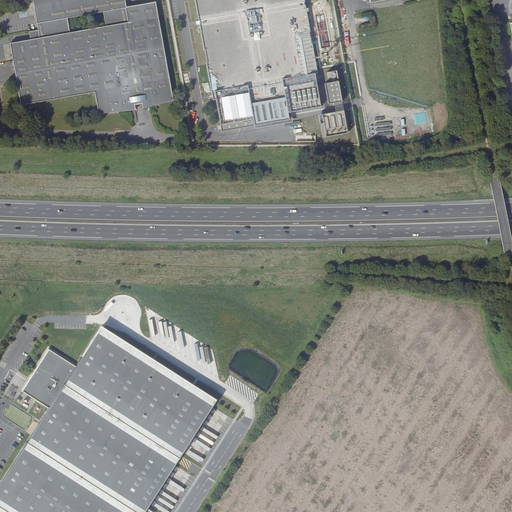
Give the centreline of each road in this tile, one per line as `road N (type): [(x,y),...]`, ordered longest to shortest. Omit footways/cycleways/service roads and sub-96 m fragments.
road 1 (track): [(0,280),(225,288),(335,276),(511,284)]
road 2 (motorway): [(511,209),(0,209)]
road 3 (motorway): [(0,227),(511,227)]
road 4 (unclassified): [(509,255),(460,0)]
